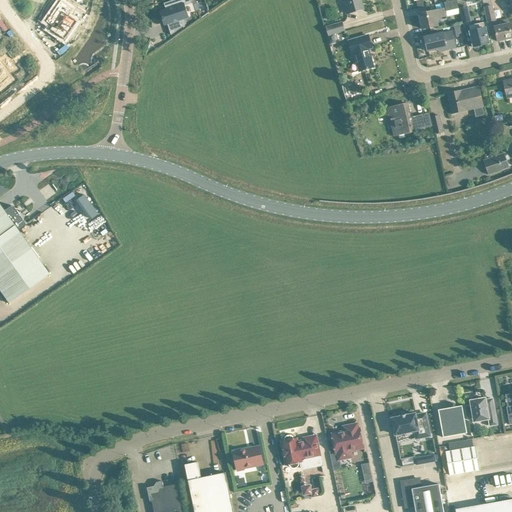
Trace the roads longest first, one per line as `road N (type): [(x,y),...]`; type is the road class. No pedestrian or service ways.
road 1 (unclassified): [(511,359),(190,423),(101,464),(91,481),(97,511)]
road 2 (secondary): [(112,153),(299,212),(385,216),(511,187)]
road 3 (residential): [(511,56),(415,78),(396,0)]
road 4 (residential): [(2,0),(52,73),(0,114)]
road 5 (tertiary): [(112,153),(130,24),(126,0)]
